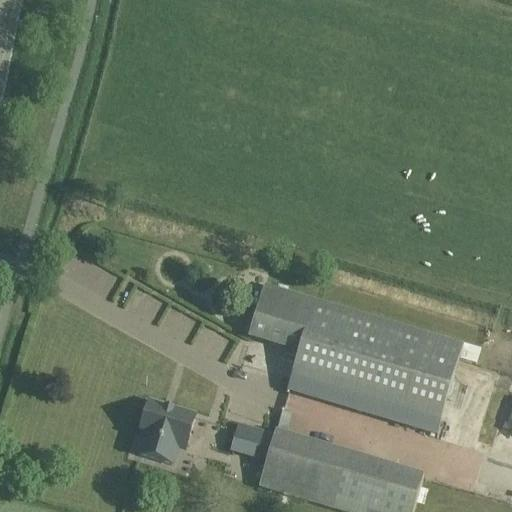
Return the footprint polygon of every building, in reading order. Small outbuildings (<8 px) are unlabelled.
[(250,334),(300,349),(314,303),(264,288),(250,334)] [(463,347),(314,303),(300,349),(293,374),(294,374),(288,394),(303,398),(309,379),(442,418),(463,347)] [(195,419),(149,405),(139,438),(144,440),(139,457),(171,467),(172,466),(163,463),(168,447),(185,452),(195,419)] [(511,412),(503,411),(493,455),(511,458),(511,412)] [(414,511),(424,479),(276,435),(260,489),(337,511),(414,511)]
